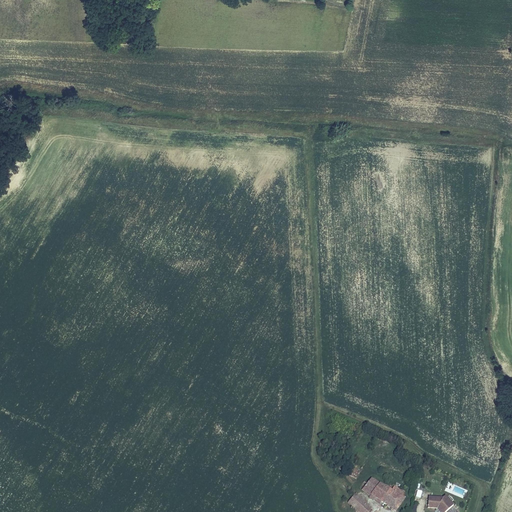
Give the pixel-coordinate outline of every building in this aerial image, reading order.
[(356,462),(352,473),(358,476),(363,465),(356,462)] [(381,496),(398,507),(406,495),(394,488),(373,474),(369,480),(365,479),(362,484),(365,487),(366,486),(374,491),(378,485),(382,488),(375,497),(378,499),(381,496)] [(394,488),(406,495),(404,487),(398,483),(394,488)] [(371,494),(375,497),(382,488),(378,485),(374,491),(366,486),(365,487),(371,492),(371,494)] [(350,502),(363,511),(367,508),(371,510),(375,505),(358,492),(350,502)] [(441,503),(446,510),(456,501),(448,492),(445,494),(431,493),(430,503),(440,504),(440,503),(441,503)]
